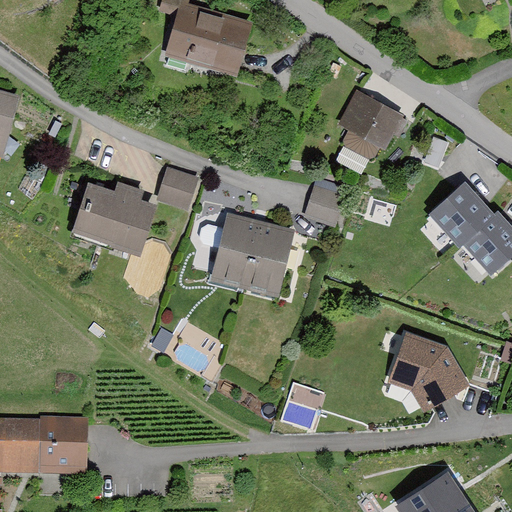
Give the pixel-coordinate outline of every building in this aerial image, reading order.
[(171,11),(158,59),(227,78),(243,24),(182,6),(183,2),(176,0),(159,0),(157,7),(171,11)] [(45,134),(53,115),(20,93),(14,117),(45,134)] [(350,93),(333,123),(349,132),(340,148),(367,163),(374,149),(380,152),(398,120),(350,93)] [(0,95),(0,147),(13,99),(0,95)] [(161,171),(150,202),(181,212),(192,182),(161,171)] [(305,215),(336,225),(348,186),(317,177),(305,215)] [(79,187),(62,236),(130,260),(147,210),(135,206),(139,196),(110,186),(107,196),(79,187)] [(458,186),(421,219),(451,253),(457,248),(486,280),(511,257),(511,237),(492,215),(487,219),(458,186)] [(222,218),(204,284),(273,302),(291,236),(222,218)] [(404,394),(415,412),(468,388),(442,344),(395,332),(381,388),(404,394)] [(81,482),(81,425),(0,423),(0,511),(1,511),(2,481),(81,482)] [(459,511),(470,505),(448,472),(396,506),(399,511),(459,511)]
